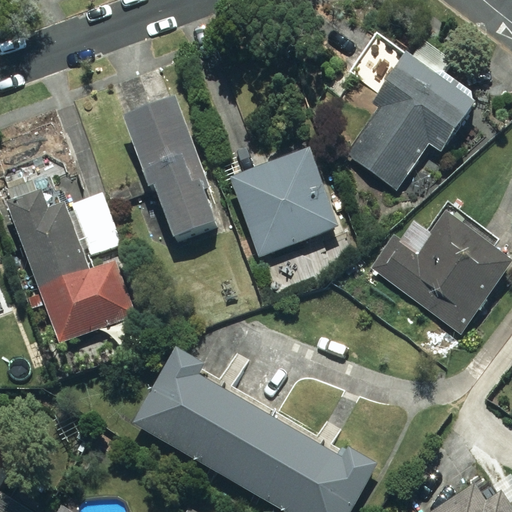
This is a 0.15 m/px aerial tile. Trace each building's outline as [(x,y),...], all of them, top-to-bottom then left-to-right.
[(416,59),(413,57),(378,106),(384,110),(349,158),(400,194),(434,147),(447,156),(483,107),(447,80),(458,64),(428,42),(416,59)] [(186,104),(131,123),(156,194),(163,191),(181,242),(224,227),(212,192),(216,191),(186,104)] [(319,153),(237,182),(265,260),(347,232),(319,153)] [(14,207),(64,346),(141,319),(121,264),(97,273),(73,207),(57,213),(50,194),(14,207)] [(107,196),(77,207),(95,258),(126,247),(107,196)] [(400,238),(375,271),(465,339),(511,276),(511,259),(500,251),(506,244),(454,205),(432,234),(421,225),(407,244),(400,238)] [(183,351),(139,428),(285,511),(358,511),(384,467),(355,451),(349,461),(206,379),(212,368),(183,351)] [(447,511),(511,511),(511,497),(511,495),(494,506),(483,489),(447,511)] [(35,511),(0,490),(0,511),(35,511)]
